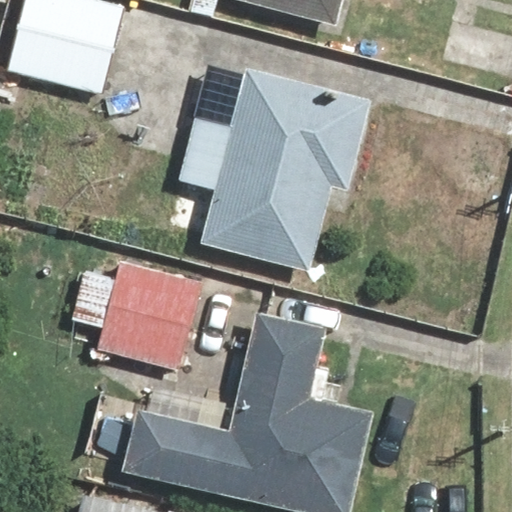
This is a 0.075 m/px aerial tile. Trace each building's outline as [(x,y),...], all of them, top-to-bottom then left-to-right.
[(140,11),(91,0),(33,0),(13,93),(117,116),(140,11)] [(243,0),(351,27),(357,0),(243,0)] [(511,32),(462,20),(452,62),(511,77),(511,32)] [(384,102),(260,71),(216,244),(324,271),(345,188),(362,192),(384,102)] [(182,145),(142,134),(121,209),(161,220),(182,145)] [(214,282),(94,256),(71,359),(114,368),(117,356),(194,373),(214,282)] [(148,409),(134,474),(302,511),(363,511),(386,415),(326,401),(342,333),(269,317),(244,430),(148,409)]
